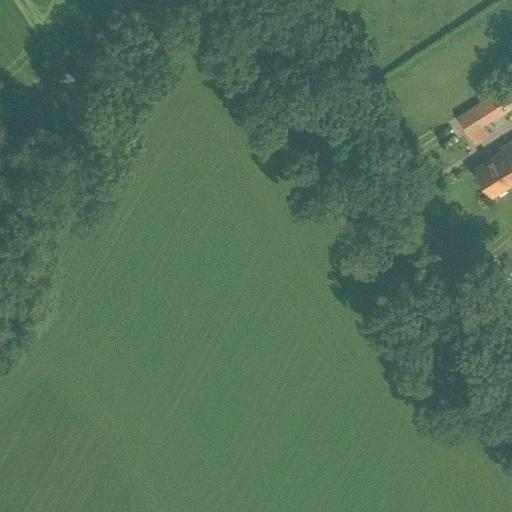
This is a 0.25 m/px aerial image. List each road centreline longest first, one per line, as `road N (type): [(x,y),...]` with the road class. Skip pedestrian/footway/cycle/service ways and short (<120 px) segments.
road 1 (unclassified): [(511,386),(267,0)]
road 2 (unclassified): [(0,263),(152,0)]
